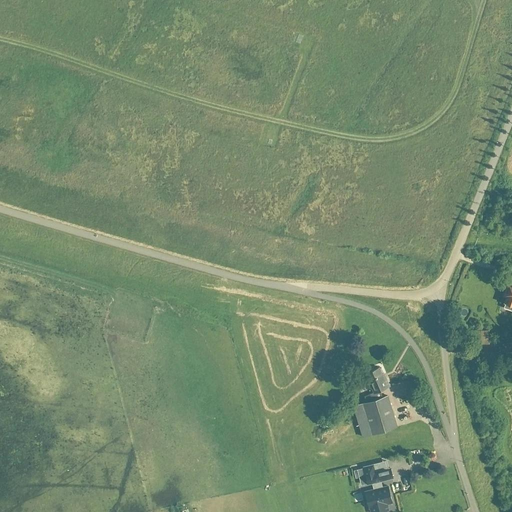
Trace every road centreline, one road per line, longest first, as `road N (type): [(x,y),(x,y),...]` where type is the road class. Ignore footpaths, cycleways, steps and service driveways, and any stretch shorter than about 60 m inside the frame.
road 1 (track): [(0,36),(270,118),(369,138),(404,135),(442,110),(458,87),(483,0)]
road 2 (unclassified): [(284,286),(0,208)]
road 3 (unclassified): [(454,445),(422,358),(401,330),(367,307),(284,286)]
road 4 (unclassified): [(437,285),(511,115)]
road 5 (unclassified): [(454,445),(437,285)]
road 6 (unclassified): [(437,285),(414,294),(284,286)]
